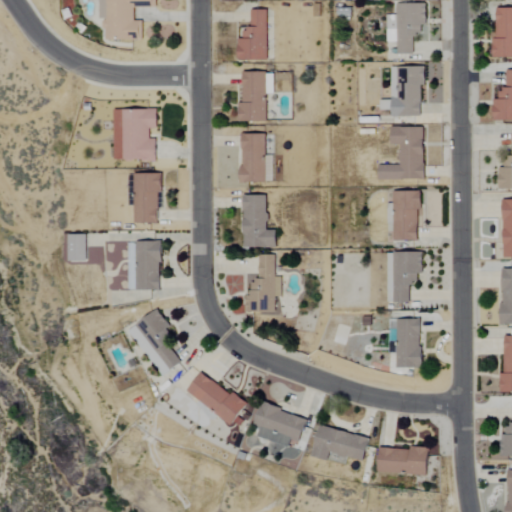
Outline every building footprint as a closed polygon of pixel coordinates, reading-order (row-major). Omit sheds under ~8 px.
[(107,40),(142,40),(143,21),(135,21),(135,8),(157,8),(157,0),(102,0),(102,29),(107,29),(107,40)] [(398,55),(414,54),(414,35),(422,35),(421,25),(427,25),(427,3),(397,4),(398,55)] [(511,57),(511,7),(494,8),(495,58),(511,57)] [(238,60),(268,60),(267,10),(251,10),(251,29),(243,29),(243,39),(237,39),(238,60)] [(392,117),(422,117),(421,85),(426,85),(425,67),(398,67),(399,90),(392,90),(392,117)] [(511,70),(507,70),(506,90),(498,90),(498,100),(494,100),(493,120),(511,120),(511,70)] [(267,121),(266,94),(274,94),(273,72),(243,72),(243,103),(238,103),(239,122),(267,121)] [(114,110),(115,160),(157,160),(157,139),(149,139),(149,128),(158,128),(158,109),(114,110)] [(379,180),(425,180),(425,127),(392,127),(392,145),(400,145),(400,165),(379,165),(379,180)] [(273,182),(273,156),(266,156),(266,134),(242,134),(242,183),(273,182)] [(511,154),(505,154),(505,167),(499,167),(499,189),(511,189),(511,154)] [(158,193),(163,193),(163,174),(134,174),(134,223),(158,223),(158,193)] [(394,192),(394,241),(418,242),(419,210),(422,210),(423,192),(394,192)] [(243,247),(277,248),(277,230),(268,230),(268,196),(244,195),(243,247)] [(69,262),(87,261),(86,235),(68,235),(69,262)] [(128,242),(128,271),(130,271),(131,290),(162,290),(161,242),(128,242)] [(386,303),(409,303),(410,284),(417,284),(417,274),(423,274),(423,253),(387,253),(386,303)] [(275,313),(276,297),(281,297),(281,277),(275,277),(275,256),(258,255),(258,275),(245,275),(244,294),(246,294),(246,312),(275,313)] [(511,269),(503,269),(502,324),(511,324),(511,269)] [(182,363),(167,343),(176,336),(157,311),(129,332),(163,377),(182,363)] [(422,369),(422,320),(397,320),(397,369),(422,369)] [(503,392),(511,392),(511,336),(503,336),(503,392)] [(187,391),(231,426),(249,404),(234,392),(231,396),(202,373),(187,391)] [(289,446),(291,440),(301,443),(308,418),(262,405),(256,425),(260,426),(257,438),(289,446)] [(511,456),(511,422),(503,423),(503,456),(511,456)] [(379,473),(429,475),(430,449),(380,447),(379,473)]
